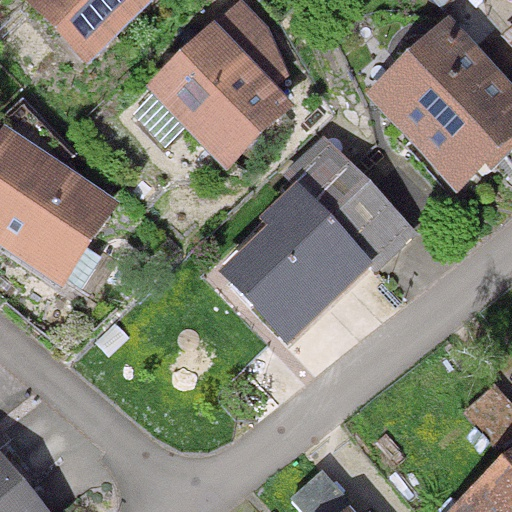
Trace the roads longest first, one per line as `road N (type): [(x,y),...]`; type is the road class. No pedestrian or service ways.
road 1 (residential): [(511,260),(188,511)]
road 2 (residential): [(184,511),(143,461),(0,336)]
